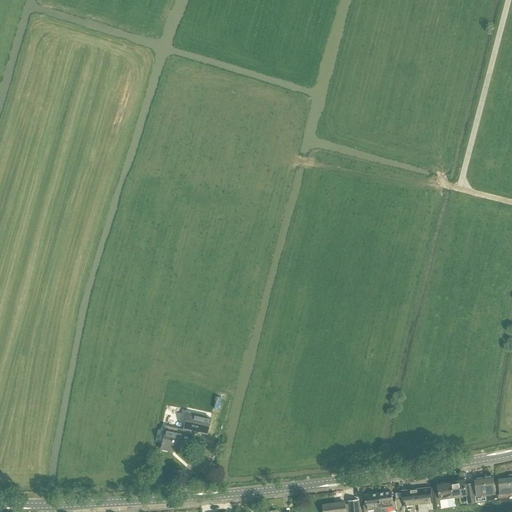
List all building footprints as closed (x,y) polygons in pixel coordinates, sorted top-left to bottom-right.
[(187,413),(183,428),(207,434),(210,418),(187,413)] [(160,449),(171,451),(171,448),(187,452),(190,436),(188,436),(189,431),(165,426),(160,449)] [(511,475),(508,476),(508,478),(498,479),(500,495),(511,493),(511,475)] [(493,476),(484,477),(487,501),(498,499),(498,494),(495,494),(493,476)] [(477,491),(474,491),(476,502),(487,501),(484,477),(475,479),(477,491)] [(467,501),(465,502),(466,504),(476,503),(476,502),(474,491),(474,489),(467,490),(466,490),(464,480),(451,483),(454,497),(466,495),(467,501)] [(438,487),(431,488),(434,510),(442,509),(456,506),(454,497),(451,483),(438,485),(438,487)] [(402,499),(396,500),(397,509),(397,511),(404,511),(403,506),(418,505),(419,508),(428,507),(428,511),(434,510),(431,488),(401,491),(402,499)] [(392,492),(378,494),(381,511),(386,511),(386,507),(394,506),(394,510),(397,509),(396,500),(393,500),(392,492)] [(381,511),(378,494),(365,496),(366,503),(363,503),(364,511),(375,509),(375,511),(381,511)] [(360,511),(359,501),(349,502),(349,507),(345,507),(344,502),(323,505),(324,511),(360,511)]
